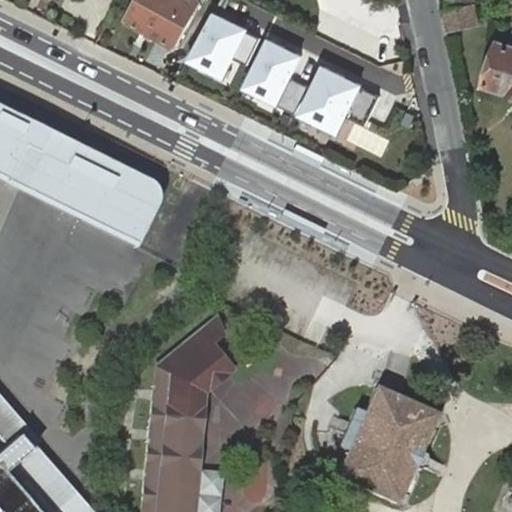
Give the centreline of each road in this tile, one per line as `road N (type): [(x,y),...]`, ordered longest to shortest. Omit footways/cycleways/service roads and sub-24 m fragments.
road 1 (secondary): [(0,42),(450,262)]
road 2 (residential): [(450,262),(460,219),(457,171),(422,0)]
